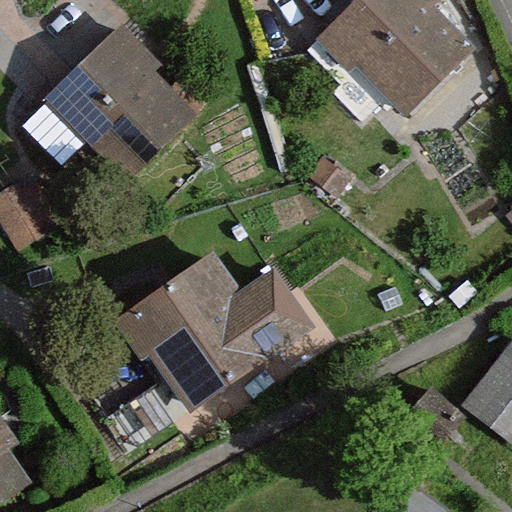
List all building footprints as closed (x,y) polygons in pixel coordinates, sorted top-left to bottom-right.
[(345,66),(395,117),(468,46),(423,0),(343,0),(303,40),(336,75),(345,66)] [(109,23),(33,102),(115,181),(182,112),(143,75),(152,65),(109,23)] [(141,356),(179,412),(258,359),(220,302),(230,296),(202,255),(100,324),(127,365),(141,356)] [(511,339),(506,335),(451,408),(509,452),(511,448),(511,339)] [(456,429),(419,399),(388,434),(424,463),(456,429)] [(0,441),(0,491),(23,477),(0,441)]
